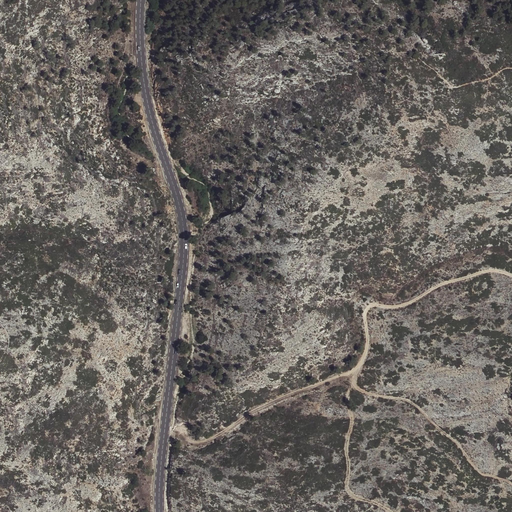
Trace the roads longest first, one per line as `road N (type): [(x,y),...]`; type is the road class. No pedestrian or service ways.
road 1 (secondary): [(140,0),(147,98),(184,242),(160,511)]
road 2 (track): [(511,274),(488,269),(405,304),(369,308),(368,344),(355,371),(259,408),(216,437),(200,442),(165,425)]
